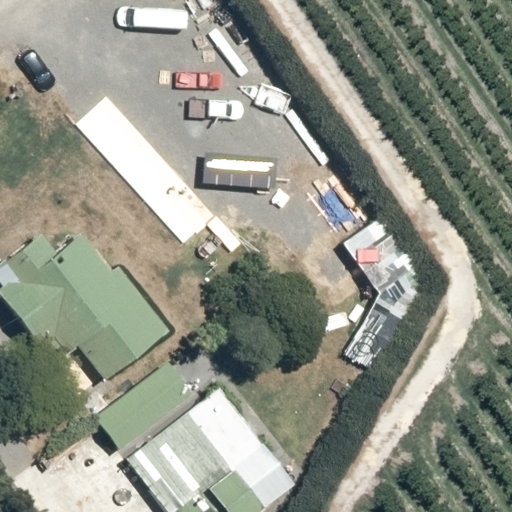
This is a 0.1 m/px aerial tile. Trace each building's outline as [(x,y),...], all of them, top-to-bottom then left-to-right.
[(213,25),(173,0),(134,0),(114,32),(182,75),(213,25)] [(278,88),(256,58),(187,107),(209,138),(278,88)] [(113,269),(106,275),(49,207),(0,247),(0,302),(48,361),(70,343),(100,379),(162,327),(113,269)] [(425,279),(370,212),(332,243),(371,293),(342,355),(378,372),(425,279)] [(190,390),(163,354),(85,413),(113,449),(190,390)] [(246,511),(283,485),(213,389),(121,456),(161,511),(246,511)]
